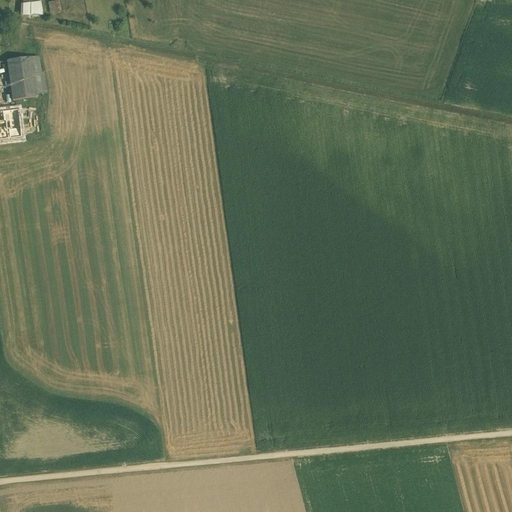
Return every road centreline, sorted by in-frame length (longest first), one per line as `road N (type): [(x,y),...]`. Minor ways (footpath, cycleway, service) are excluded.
road 1 (track): [(0,18),(511,121)]
road 2 (track): [(511,433),(0,482)]
